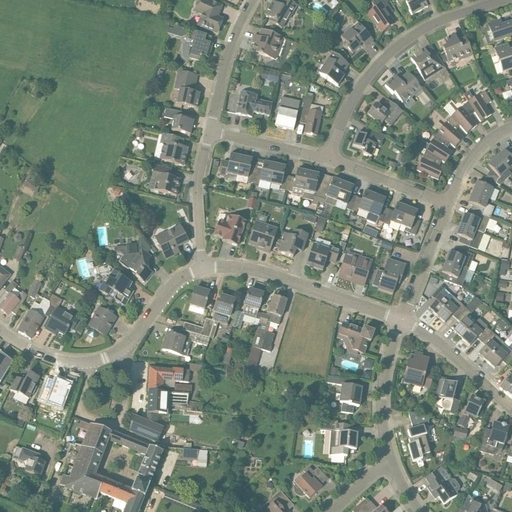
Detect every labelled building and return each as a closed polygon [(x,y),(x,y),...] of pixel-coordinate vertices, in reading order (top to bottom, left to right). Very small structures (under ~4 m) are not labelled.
[(217,34),(222,20),(217,18),(221,7),(203,0),(200,0),(195,12),(203,15),(198,26),(217,34)] [(297,6),(287,0),(282,0),(279,6),(273,2),(265,16),(275,22),(273,25),(282,29),(287,20),(288,21),(297,6)] [(394,25),(386,13),(391,9),(384,0),(376,0),(372,4),(376,9),(368,15),(372,21),(374,20),(382,32),(394,25)] [(434,5),(431,0),(395,0),(399,8),(406,5),(412,16),(434,5)] [(502,26),(500,21),(487,25),(493,43),(511,37),(511,23),(502,26)] [(366,48),(373,41),(358,23),(341,39),(345,44),(343,46),(347,51),(348,50),(352,55),(364,45),(366,48)] [(184,39),(187,30),(169,25),(167,34),(184,39)] [(279,46),(282,38),(264,31),(261,39),(255,37),(252,44),(255,44),(252,52),(271,59),(276,45),(279,46)] [(208,59),(212,45),(210,44),(212,38),(194,33),(190,47),(192,48),(189,59),(199,62),(201,58),(202,58),(202,57),(208,59)] [(458,42),(455,37),(444,41),(446,47),(442,49),(448,63),(458,59),(459,61),(473,56),(466,39),(458,42)] [(511,50),(510,52),(508,45),(494,50),(499,64),(503,63),(506,73),(511,70),(511,50)] [(429,59),(424,51),(411,59),(425,81),(445,69),(436,54),(429,59)] [(337,87),(344,77),(340,74),(347,64),(332,53),(319,75),(337,87)] [(270,72),(263,71),(261,79),(268,81),(267,82),(277,84),(280,73),(270,71),(270,72)] [(196,109),(199,95),(193,93),(197,76),(179,72),(175,90),(180,91),(177,105),(196,109)] [(422,89),(408,73),(399,81),(396,77),(385,87),(393,96),(394,95),(402,104),(409,97),(411,99),(422,89)] [(287,84),(288,76),(281,74),(279,83),(287,84)] [(506,102),(511,99),(511,90),(503,93),(506,102)] [(473,99),(468,92),(463,95),(468,103),(475,113),(480,123),(491,115),(486,106),(491,103),(485,92),(473,99)] [(269,117),(272,105),(265,103),(256,101),(256,97),(241,93),(236,115),(252,118),(253,113),(269,117)] [(293,131),(298,113),(300,102),(281,98),(279,109),(275,127),(293,131)] [(317,137),(322,114),(310,111),(312,102),(305,100),(300,122),(306,123),(304,134),(317,137)] [(402,113),(391,103),(385,110),(376,105),(367,115),(380,127),(384,122),(390,127),(402,113)] [(467,135),(477,126),(470,118),(475,113),(468,103),(452,117),(460,126),(467,135)] [(190,135),(193,122),(182,119),(183,113),(166,109),(164,118),(174,121),(171,131),(190,135)] [(455,149),(463,139),(455,131),(460,126),(452,117),(437,133),(447,141),(455,149)] [(384,137),(379,134),(367,127),(364,135),(358,133),(353,146),(364,151),(363,154),(371,158),(376,146),(380,147),(384,137)] [(443,147),(447,141),(437,133),(429,146),(421,141),(418,146),(426,151),(436,158),(445,164),(452,153),(443,147)] [(183,166),(187,149),(181,148),(183,140),(163,135),(161,144),(163,145),(160,160),(173,163),(172,164),(183,166)] [(438,181),(443,169),(434,164),(436,158),(426,151),(417,171),(438,181)] [(511,152),(507,155),(504,151),(496,159),(508,171),(511,166),(511,152)] [(237,177),(241,158),(231,155),(229,163),(223,162),(219,176),(226,178),(226,174),(237,177)] [(253,184),(256,170),(250,168),(252,160),(241,158),(237,177),(248,179),(247,183),(253,184)] [(489,173),(486,177),(496,184),(499,179),(508,171),(496,159),(485,169),(489,173)] [(271,184),(275,165),(264,163),(262,171),(256,170),(253,184),(259,185),(260,182),(271,184)] [(286,192),(290,177),(284,176),(286,168),(275,165),(271,184),(281,187),(280,190),(286,192)] [(176,196),(180,180),(170,178),(172,170),(154,166),(151,179),(156,180),(154,191),(176,196)] [(302,197),(308,173),(297,171),(295,179),(290,177),(286,192),(292,193),(292,195),(302,197)] [(317,207),(318,204),(324,185),(317,184),(319,175),(308,173),(302,197),(302,200),(313,202),(312,206),(317,207)] [(492,189),(496,184),(486,177),(481,185),(477,183),(473,194),(488,200),(492,189)] [(36,194),(40,185),(28,179),(23,188),(36,194)] [(337,202),(343,184),(333,180),(330,187),(324,185),(318,204),(323,206),(324,204),(334,208),(337,202)] [(351,211),(356,198),(351,195),(354,188),(343,184),(337,202),(347,206),(345,209),(351,211)] [(368,214),(375,196),(365,192),(362,200),(356,198),(351,211),(357,214),(358,210),(368,214)] [(490,219),(494,208),(486,205),(488,200),(473,194),(469,204),(473,206),(471,211),(490,219)] [(383,224),(388,210),(383,208),(386,200),(375,196),(368,214),(366,221),(376,225),(377,222),(383,224)] [(255,211),(258,201),(250,199),(247,209),(255,211)] [(400,227),(407,209),(397,205),(394,212),(388,210),(383,224),(389,226),(390,223),(400,227)] [(415,236),(420,223),(415,220),(418,213),(407,209),(400,227),(405,228),(403,232),(415,236)] [(490,219),(471,211),(469,217),(464,215),(460,226),(484,235),(490,219)] [(269,254),(277,230),(265,226),(267,219),(258,216),(249,245),(262,249),(261,251),(269,254)] [(237,247),(246,222),(231,217),(228,225),(219,222),(214,236),(223,239),(222,242),(237,247)] [(322,233),(326,221),(319,219),(315,231),(322,233)] [(477,251),(484,235),(460,226),(456,236),(460,238),(458,243),(477,251)] [(166,260),(176,255),(173,250),(188,243),(180,228),(163,236),(165,239),(157,242),(166,260)] [(302,253),(308,236),(294,231),(292,238),(284,235),(278,253),(293,258),(295,251),(302,253)] [(148,270),(147,262),(150,258),(147,255),(150,251),(141,238),(134,246),(114,249),(124,257),(118,264),(128,271),(129,269),(134,272),(132,274),(144,283),(152,273),(148,270)] [(328,251),(314,246),(307,267),(322,272),(326,261),(335,264),(339,251),(329,247),(328,251)] [(20,262),(24,251),(17,248),(13,259),(20,262)] [(474,256),(467,253),(456,249),(454,255),(449,253),(445,263),(468,272),(474,256)] [(364,286),(371,263),(347,255),(339,277),(364,286)] [(399,285),(406,266),(388,260),(378,290),(393,296),(397,284),(399,285)] [(462,288),(468,272),(445,263),(441,274),(446,275),(443,281),(462,288)] [(0,288),(10,275),(0,267),(0,288)] [(132,284),(119,277),(120,274),(114,270),(109,278),(107,277),(99,292),(106,296),(109,296),(111,291),(117,294),(114,299),(115,301),(125,307),(133,292),(129,290),(132,284)] [(35,299),(41,285),(33,282),(27,296),(35,299)] [(10,294),(17,287),(12,283),(6,291),(10,294)] [(437,316),(449,303),(441,296),(446,291),(441,287),(431,297),(436,301),(428,309),(437,316)] [(204,311),(209,293),(195,289),(189,307),(190,307),(188,311),(203,315),(204,311)] [(256,318),(258,311),(263,294),(249,290),(244,307),(242,314),(237,312),(232,327),(239,329),(244,315),(256,318)] [(16,316),(27,296),(22,292),(16,300),(10,295),(0,307),(0,310),(7,316),(11,312),(16,316)] [(503,303),(504,295),(497,294),(496,302),(503,303)] [(205,318),(202,329),(200,336),(209,339),(213,322),(227,326),(229,319),(234,300),(221,297),(220,302),(217,302),(213,314),(214,314),(211,320),(205,318)] [(262,312),(259,324),(269,327),(269,323),(279,326),(286,302),(273,298),(271,305),(269,305),(266,314),(262,312)] [(456,320),(466,310),(454,298),(449,303),(437,316),(445,324),(452,316),(456,320)] [(43,318),(49,308),(49,303),(43,299),(34,313),(30,311),(18,333),(30,340),(44,319),(43,318)] [(479,308),(482,305),(477,300),(473,303),(479,308)] [(72,331),(78,321),(57,309),(45,330),(55,336),(57,332),(64,337),(69,329),(72,331)] [(105,337),(116,319),(99,309),(88,327),(105,337)] [(462,339),(479,321),(466,310),(456,320),(461,324),(453,332),(462,339)] [(481,343),(491,333),(479,321),(462,339),(470,347),(477,339),(481,343)] [(200,336),(202,329),(185,323),(182,330),(200,336)] [(362,331),(343,324),(338,338),(342,340),(345,346),(348,344),(352,351),(363,355),(368,342),(370,343),(374,332),(363,329),(362,331)] [(206,347),(209,339),(200,336),(182,330),(180,338),(168,334),(163,351),(181,356),(187,358),(191,342),(206,347)] [(270,353),(271,348),(270,348),(274,335),(257,330),(253,348),(270,353)] [(487,362),(499,349),(503,344),(491,333),(481,343),(486,347),(478,355),(487,362)] [(227,345),(229,339),(223,336),(221,343),(227,345)] [(228,365),(233,351),(227,349),(223,364),(228,365)] [(507,357),(499,349),(487,362),(495,370),(502,362),(506,366),(511,360),(511,351),(507,357)] [(421,358),(422,355),(414,353),(414,356),(410,355),(405,372),(406,372),(403,384),(421,389),(422,388),(430,390),(434,374),(426,372),(429,360),(421,358)] [(3,357),(0,354),(0,383),(13,363),(3,356),(3,357)] [(366,359),(365,367),(372,368),(374,360),(366,359)] [(337,378),(339,370),(331,369),(329,376),(337,378)] [(172,372),(150,370),(148,391),(163,392),(163,381),(188,383),(189,372),(183,371),(172,370),(172,372)] [(240,382),(241,373),(227,371),(225,380),(240,382)] [(35,387),(39,378),(29,373),(24,383),(16,379),(16,378),(15,377),(9,391),(28,400),(31,395),(33,396),(37,388),(35,387)] [(505,396),(511,387),(511,377),(508,374),(496,388),(505,396)] [(359,408),(361,389),(356,388),(357,381),(328,377),(327,384),(342,386),(339,403),(342,404),(341,413),(353,415),(354,407),(359,408)] [(456,417),(460,402),(453,400),(457,385),(453,384),(453,382),(439,378),(434,398),(445,400),(443,411),(450,412),(449,415),(456,417)] [(69,397),(72,385),(59,380),(56,388),(50,385),(44,402),(63,406),(63,396),(69,397)] [(149,392),(148,415),(167,416),(168,404),(181,404),(188,405),(189,393),(175,393),(163,392),(148,391),(148,392),(149,392)] [(460,418),(457,425),(465,429),(469,419),(468,419),(468,417),(476,421),(477,419),(484,403),(471,396),(466,407),(463,406),(458,417),(460,418)] [(197,412),(197,404),(189,403),(188,411),(197,412)] [(413,463),(422,460),(421,457),(429,454),(424,437),(426,436),(424,427),(426,427),(428,418),(408,412),(402,430),(407,431),(410,440),(408,440),(409,445),(408,445),(413,463)] [(132,417),(129,432),(158,443),(170,451),(182,451),(185,438),(162,432),(163,429),(132,417)] [(81,422),(79,428),(86,431),(89,425),(81,422)] [(356,451),(357,434),(352,434),(352,427),(321,424),(320,432),(332,433),(332,435),(339,436),(338,449),(331,448),(331,456),(347,457),(347,450),(356,451)] [(501,452),(509,428),(493,424),(491,431),(484,430),(478,452),(494,456),(501,452)] [(130,451),(133,442),(91,425),(83,448),(76,445),(69,464),(61,486),(95,473),(108,442),(130,451)] [(465,440),(467,431),(454,428),(449,443),(463,446),(464,440),(465,440)] [(138,455),(142,445),(133,442),(130,451),(138,455)] [(138,511),(149,486),(162,453),(142,445),(138,455),(145,457),(131,491),(101,479),(101,475),(95,473),(61,486),(97,500),(99,494),(127,505),(124,511),(138,511)] [(40,478),(45,463),(38,460),(39,456),(15,447),(13,450),(16,451),(13,459),(24,463),(25,468),(26,468),(25,472),(40,478)] [(199,459),(199,451),(183,450),(183,458),(199,459)] [(207,452),(199,451),(199,459),(198,463),(207,464),(207,452)] [(313,472),(309,468),(299,477),(301,478),(295,484),(296,486),(295,488),(294,489),(295,492),(295,493),(296,495),(297,496),(299,497),(301,497),(303,496),(305,495),(309,500),(322,489),(320,487),(328,480),(317,468),(313,472)] [(445,484),(436,472),(426,479),(430,486),(427,488),(435,500),(439,498),(444,505),(457,496),(456,494),(459,492),(459,488),(455,482),(450,481),(448,483),(445,484)] [(501,492),(503,485),(489,480),(487,487),(501,492)] [(287,511),(293,506),(280,492),(267,503),(270,507),(264,511),(287,511)] [(478,511),(480,507),(474,503),(476,500),(468,496),(459,510),(462,511),(478,511)] [(376,510),(369,502),(358,511),(385,511),(380,507),(376,510)]
